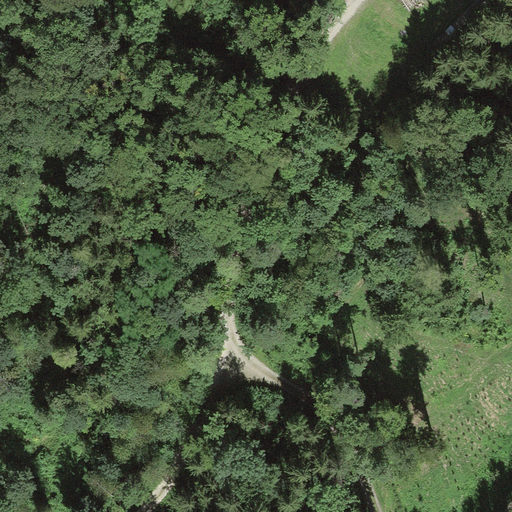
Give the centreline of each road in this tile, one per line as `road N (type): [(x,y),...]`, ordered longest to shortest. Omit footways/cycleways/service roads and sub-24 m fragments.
road 1 (track): [(390,0),(296,129),(263,346),(199,457),(137,511)]
road 2 (track): [(254,363),(311,365),(339,381),(367,464),(365,511)]
